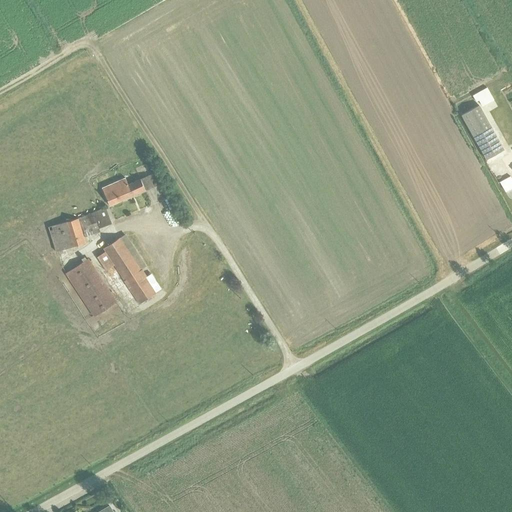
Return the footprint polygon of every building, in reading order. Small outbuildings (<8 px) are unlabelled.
[(487,88),(472,95),(476,102),(478,100),(482,106),(494,99),(487,88)] [(479,105),(462,115),(486,160),(504,150),(479,105)] [(125,177),(102,188),(110,206),(162,183),(157,172),(128,184),(125,177)] [(511,179),(510,176),(500,182),(506,192),(511,188),(511,179)] [(78,218),(48,227),(56,252),(86,243),(84,237),(100,232),(99,228),(112,223),(106,207),(78,218)] [(105,251),(97,257),(106,270),(114,265),(139,304),(157,293),(156,292),(162,288),(151,272),(146,276),(142,269),(147,266),(125,233),(103,248),(105,251)] [(89,258),(66,274),(94,317),(117,302),(89,258)] [(115,511),(112,503),(94,511),(115,511)]
